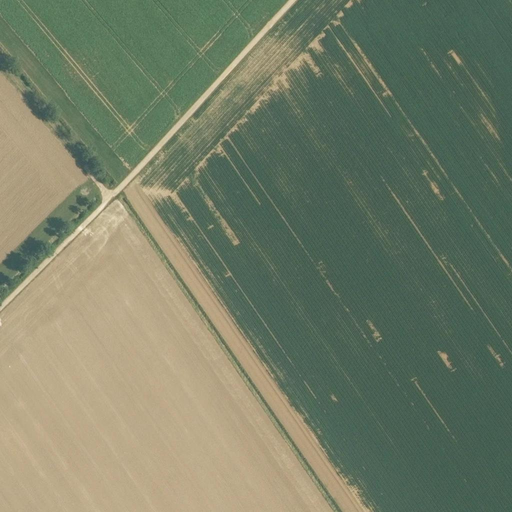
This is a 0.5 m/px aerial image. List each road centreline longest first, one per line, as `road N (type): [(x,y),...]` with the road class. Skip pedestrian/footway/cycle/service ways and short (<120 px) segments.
road 1 (track): [(0,307),(294,0)]
road 2 (track): [(109,198),(0,63)]
